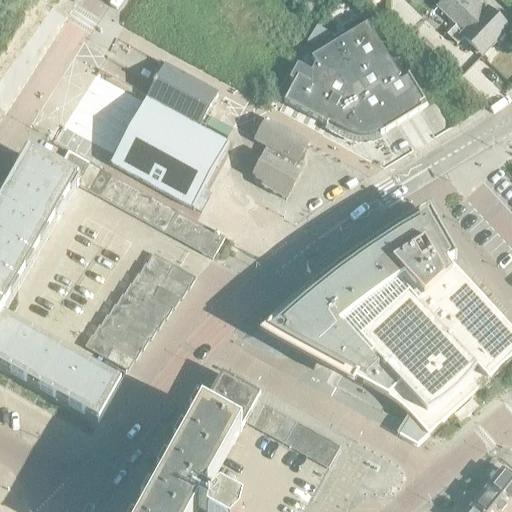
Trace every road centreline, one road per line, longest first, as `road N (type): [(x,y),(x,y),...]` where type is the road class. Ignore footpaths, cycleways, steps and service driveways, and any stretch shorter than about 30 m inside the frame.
road 1 (tertiary): [(202,343),(312,244),(511,121)]
road 2 (residential): [(435,479),(202,343)]
road 3 (tertiary): [(77,497),(202,343)]
road 4 (residential): [(0,154),(100,0)]
